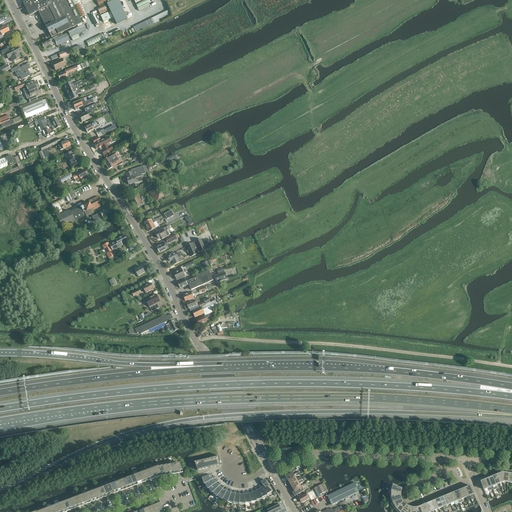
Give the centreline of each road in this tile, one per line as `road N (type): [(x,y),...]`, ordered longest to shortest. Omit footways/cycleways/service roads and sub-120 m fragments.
road 1 (tertiary): [(269,466),(69,120),(9,0)]
road 2 (motorway): [(0,493),(108,439),(176,421),(328,410),(511,416)]
road 3 (motorway): [(511,396),(239,384),(0,409)]
road 4 (motorway): [(0,423),(247,398),(511,410)]
road 5 (motorway): [(511,388),(388,371),(184,370)]
road 6 (residential): [(468,459),(300,454),(269,466)]
road 7 (motorway): [(184,370),(0,392)]
road 8 (motorway): [(184,370),(0,354)]
